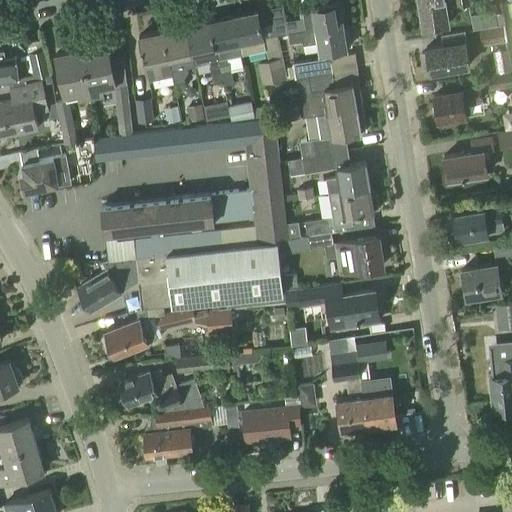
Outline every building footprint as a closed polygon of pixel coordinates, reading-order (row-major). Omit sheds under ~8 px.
[(309,0),(310,3),(300,4),(304,29),(341,23),(337,0),(309,0)] [(426,0),(418,2),(421,26),(447,22),(445,8),(469,4),(468,0),(426,0)] [(282,4),(269,6),(274,34),(287,32),(282,4)] [(256,9),(232,14),(240,53),(264,47),(256,9)] [(494,9),(470,13),(472,29),(479,28),(502,24),(502,23),(504,23),(502,13),(495,14),(494,9)] [(232,14),(209,19),(220,70),(229,68),(227,56),(240,53),(232,14)] [(209,19),(185,24),(194,62),(208,59),(210,72),(211,72),(213,80),(222,79),(220,70),(209,19)] [(343,32),(341,23),(304,29),(287,32),(288,42),(301,40),(301,44),(317,41),(319,51),(345,47),(345,45),(350,44),(348,31),(343,32)] [(185,24),(162,29),(172,74),(173,80),(182,78),(182,76),(186,68),(185,65),(194,63),(194,62),(185,24)] [(502,24),(479,28),(480,38),(487,43),(505,40),(502,24)] [(162,29),(138,34),(148,79),(172,74),(162,29)] [(425,51),(419,52),(422,66),(428,65),(429,70),(468,63),(462,30),(445,33),(447,42),(425,46),(425,51)] [(106,42),(81,47),(91,93),(102,91),(101,86),(114,83),(115,88),(126,87),(123,57),(110,60),(106,42)] [(81,47),(56,52),(64,94),(78,91),(79,95),(91,93),(81,47)] [(0,81),(17,79),(14,54),(3,56),(2,49),(0,49),(0,81)] [(44,49),(29,52),(34,76),(49,73),(44,49)] [(267,58),(257,61),(262,82),(277,79),(286,77),(281,55),(267,58)] [(292,62),(294,76),(294,78),(308,76),(333,71),(330,55),(292,62)] [(509,69),(487,73),(489,87),(511,83),(509,69)] [(333,71),(308,76),(311,95),(314,114),(316,114),(356,107),(362,106),(359,89),(353,90),(352,82),(335,85),(333,71)] [(12,99),(0,102),(0,135),(37,127),(34,112),(47,109),(41,81),(10,88),(12,99)] [(478,86),(432,94),(437,120),(464,115),(464,113),(469,112),(468,102),(480,100),(478,86)] [(126,87),(115,88),(118,121),(130,119),(126,87)] [(149,98),(135,99),(137,119),(151,117),(149,98)] [(251,101),(228,106),(229,113),(230,119),(254,116),(251,101)] [(202,104),(186,107),(188,119),(205,116),(205,115),(202,104)] [(269,105),(253,106),(254,117),(270,116),(269,105)] [(299,115),(298,106),(282,109),(284,118),(299,115)] [(320,137),(313,138),(315,153),(330,151),(347,148),(344,134),(360,131),(366,130),(364,114),(358,115),(356,107),(316,114),(320,137)] [(177,109),(164,111),(166,121),(179,118),(177,109)] [(504,129),(496,130),(499,148),(511,146),(511,111),(502,113),(504,129)] [(275,138),(273,117),(232,121),(234,143),(248,141),(275,138)] [(234,143),(232,121),(218,123),(220,144),(234,143)] [(72,123),(60,126),(60,127),(63,141),(76,138),(72,123)] [(220,144),(218,123),(203,125),(206,146),(220,144)] [(206,146),(203,125),(189,126),(191,147),(206,146)] [(191,147),(189,126),(175,128),(177,149),(191,147)] [(177,149),(175,128),(160,129),(163,151),(177,149)] [(163,151),(160,129),(146,131),(149,152),(163,151)] [(149,152),(146,131),(132,133),(134,154),(149,152)] [(134,154),(132,133),(118,134),(120,155),(134,154)] [(120,155),(118,134),(93,137),(95,158),(120,155)] [(470,150),(442,154),(446,179),(485,172),(482,150),(492,148),(490,135),(469,139),(470,150)] [(227,191),(102,204),(105,232),(213,220),(255,215),(257,240),(286,238),(285,223),(275,138),(248,141),(253,188),(227,191)] [(315,153),(301,156),(304,172),(333,167),(330,151),(315,153)] [(22,171),(19,172),(22,189),(57,183),(70,180),(65,154),(52,156),(20,162),(22,171)] [(338,175),(326,177),(328,191),(369,184),(365,161),(337,166),(338,175)] [(333,215),(304,220),(307,235),(330,231),(329,226),(351,223),(350,214),(373,210),(373,209),(379,208),(377,194),(371,195),(369,184),(328,191),(329,192),(333,215)] [(312,185),(296,187),(296,192),(297,197),(313,195),(312,185)] [(511,190),(502,192),(504,208),(511,207),(511,190)] [(482,209),(452,214),(456,237),(486,232),(503,229),(499,207),(483,210),(482,209)] [(296,221),(285,223),(286,237),(286,238),(287,239),(299,237),(296,221)] [(106,269),(78,285),(90,308),(138,280),(141,306),(146,306),(171,303),(282,291),(277,241),(227,246),(225,227),(133,237),(136,256),(101,260),(106,269)] [(330,231),(307,235),(308,247),(324,244),(326,256),(338,254),(341,271),(382,264),(377,234),(353,238),(348,239),(348,238),(332,241),(330,231)] [(496,262),(461,267),(466,295),(500,290),(496,262)] [(294,273),(282,275),(284,288),(295,286),(294,273)] [(299,287),(284,290),(284,291),(284,293),(285,301),(286,302),(286,306),(301,304),(327,300),(331,326),(379,318),(374,286),(341,292),(340,281),(299,287)] [(511,301),(495,303),(497,328),(511,327),(511,301)] [(137,318),(104,331),(114,356),(147,344),(146,341),(156,337),(161,335),(158,328),(193,319),(194,321),(207,324),(208,324),(209,330),(232,327),(229,307),(193,311),(192,307),(164,313),(163,304),(146,306),(137,307),(137,318)] [(283,306),(274,307),(275,319),(284,318),(283,306)] [(348,349),(330,351),(334,378),(345,377),(348,396),(335,398),(339,428),(366,425),(355,343),(353,334),(346,335),(348,349)] [(492,376),(489,377),(492,408),(496,408),(498,411),(505,410),(506,407),(511,405),(511,340),(498,342),(502,375),(492,376)] [(370,341),(355,343),(366,425),(394,421),(390,390),(388,375),(369,378),(367,359),(373,358),(370,341)] [(227,352),(174,357),(175,372),(229,366),(229,365),(237,364),(235,353),(227,353),(227,352)] [(0,390),(18,384),(17,383),(21,382),(23,374),(21,371),(15,366),(12,368),(8,359),(0,361),(0,390)] [(159,368),(149,372),(148,370),(119,381),(128,405),(156,394),(162,410),(203,405),(193,378),(175,384),(170,372),(162,375),(159,368)] [(324,384),(308,387),(312,409),(328,406),(324,384)] [(285,405),(242,410),(245,438),(288,433),(287,423),(299,421),(296,393),(284,394),(285,405)] [(149,412),(143,429),(143,432),(146,454),(191,449),(190,433),(190,427),(211,425),(209,406),(204,407),(203,405),(162,410),(163,411),(155,412),(149,412)] [(28,418),(0,425),(0,442),(3,453),(35,443),(28,418)] [(6,463),(0,465),(0,481),(43,469),(35,443),(3,453),(6,463)] [(56,511),(49,488),(4,502),(7,511),(56,511)] [(249,511),(248,503),(213,507),(213,511),(249,511)]
